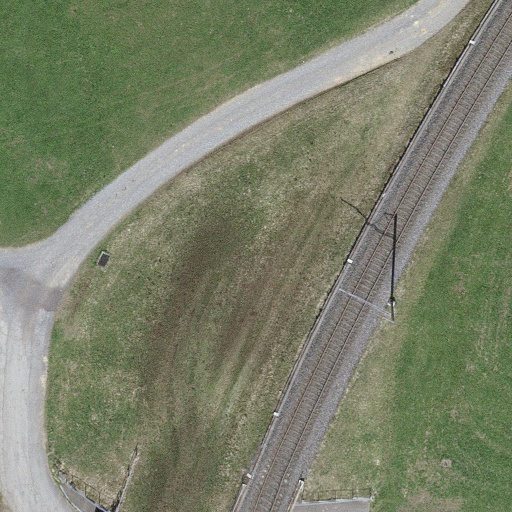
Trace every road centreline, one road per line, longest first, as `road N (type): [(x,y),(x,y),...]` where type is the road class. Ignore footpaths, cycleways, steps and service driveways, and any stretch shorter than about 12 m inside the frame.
road 1 (track): [(0,288),(21,308),(89,230),(190,146),(408,30),(447,0)]
road 2 (unclassified): [(44,511),(28,488),(22,450),(21,308)]
